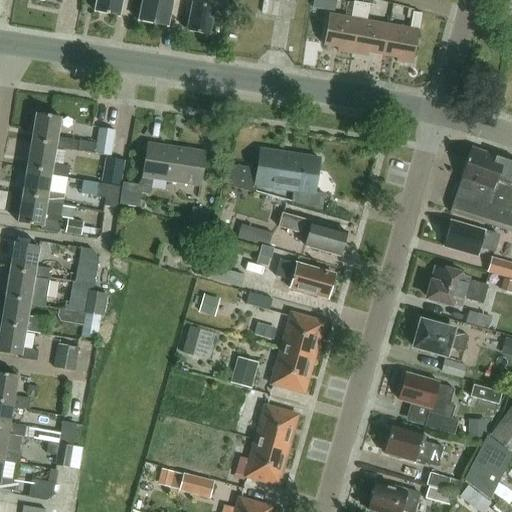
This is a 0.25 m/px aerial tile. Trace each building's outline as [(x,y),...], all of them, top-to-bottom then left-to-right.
[(96,0),(94,11),(119,16),(122,0),(96,0)] [(167,26),(172,0),(141,0),(137,20),(167,26)] [(214,6),(215,0),(193,0),(193,2),(192,2),(186,30),(209,35),(215,6),(214,6)] [(324,10),(326,0),(315,0),(314,8),(324,10)] [(329,14),(324,43),(339,46),(338,51),(351,54),(361,3),(353,2),(350,18),(329,14)] [(361,3),(351,54),(369,57),(370,53),(382,56),(387,25),(365,21),(369,5),(361,3)] [(387,25),(382,56),(398,59),(397,63),(412,66),(422,15),(412,13),(409,29),(387,25)] [(72,151),(74,140),(57,137),(60,117),(36,113),(32,139),(56,143),(56,148),(72,151)] [(111,155),(112,149),(115,130),(100,128),(96,152),(111,155)] [(53,163),(56,148),(56,143),(32,139),(27,166),(52,170),(51,173),(68,176),(70,165),(53,163)] [(80,141),(78,152),(96,154),(96,152),(97,144),(80,141)] [(202,185),(207,151),(149,142),(144,176),(153,177),(202,185)] [(511,230),(511,162),(471,148),(450,210),(511,230)] [(259,167),(227,162),(222,184),(256,192),(257,183),(294,189),(292,202),(320,210),(323,193),(315,192),(320,158),(262,149),(259,167)] [(122,185),(126,161),(107,157),(103,181),(122,185)] [(27,166),(23,194),(47,197),(47,202),(63,204),(68,176),(51,173),(52,170),(27,166)] [(153,177),(144,176),(138,184),(123,183),(119,204),(139,207),(141,193),(150,194),(153,177)] [(107,195),(105,203),(118,205),(122,185),(99,181),(97,193),(107,195)] [(47,197),(23,194),(18,222),(43,226),(42,228),(59,231),(62,217),(73,219),(74,208),(63,206),(63,204),(47,202),(47,197)] [(284,214),(281,226),(310,234),(307,245),(312,247),(313,250),(318,252),(322,249),(341,255),(341,252),(344,251),(345,244),(344,242),(347,232),(284,214)] [(84,222),(69,219),(67,232),(82,235),(82,233),(92,235),(94,228),(83,226),(84,222)] [(494,251),(499,235),(451,221),(443,246),(477,256),(480,247),(494,251)] [(237,238),(262,245),(268,246),(272,234),(241,225),(237,238)] [(35,276),(49,278),(51,278),(53,268),(37,265),(40,246),(16,242),(11,269),(35,273),(35,276)] [(275,248),(268,246),(262,245),(257,263),(268,266),(270,259),(272,259),(275,248)] [(511,263),(491,257),(487,270),(511,277),(511,263)] [(333,288),(336,278),(333,277),(334,273),(282,259),(276,277),(292,281),(290,288),(294,289),(293,291),(303,294),(303,292),(327,298),(330,287),(333,288)] [(201,277),(241,288),(245,276),(205,264),(201,277)] [(483,303),(488,285),(468,279),(469,276),(437,266),(428,297),(460,306),(463,297),(483,303)] [(45,307),(49,278),(35,276),(35,273),(11,269),(7,296),(31,300),(30,304),(45,307)] [(511,294),(511,290),(511,281),(507,280),(503,292),(511,294)] [(86,290),(82,312),(101,315),(104,316),(108,294),(86,290)] [(269,310),(272,299),(249,293),(246,303),(269,310)] [(7,296),(2,323),(26,328),(26,329),(26,331),(47,335),(50,320),(28,316),(30,304),(31,300),(7,296)] [(211,314),(215,299),(204,296),(200,311),(211,314)] [(97,339),(101,315),(82,312),(59,308),(58,315),(61,321),(83,325),(81,336),(97,339)] [(488,328),(491,317),(469,310),(465,322),(488,328)] [(292,313),(282,348),(314,357),(318,341),(315,340),(320,321),(292,313)] [(465,352),(469,336),(453,331),(454,329),(421,320),(414,346),(447,355),(449,347),(465,352)] [(26,331),(26,329),(26,328),(2,323),(0,333),(0,350),(22,354),(21,357),(38,360),(40,349),(23,346),(26,331)] [(201,329),(190,326),(183,353),(193,356),(201,329)] [(58,345),(55,367),(75,370),(78,348),(58,345)] [(282,348),(272,384),(301,392),(306,372),(309,373),(314,357),(282,348)] [(259,362),(237,356),(230,383),(251,388),(259,362)] [(441,372),(462,378),(466,365),(445,359),(441,372)] [(0,373),(0,399),(14,403),(13,407),(29,410),(31,399),(15,396),(18,377),(0,373)] [(439,382),(406,373),(399,399),(452,414),(454,406),(449,404),(453,389),(438,385),(439,382)] [(501,393),(473,385),(470,396),(498,404),(501,393)] [(37,396),(38,387),(29,386),(28,395),(37,396)] [(9,435),(24,437),(26,427),(26,426),(11,423),(13,407),(14,403),(0,399),(0,427),(10,430),(9,432),(9,435)] [(266,406),(256,441),(288,450),(292,434),(289,433),(295,414),(266,406)] [(454,435),(458,421),(451,419),(429,412),(425,427),(454,435)] [(468,419),(468,438),(485,438),(485,419),(468,419)] [(60,433),(26,427),(24,437),(48,442),(73,446),(77,424),(62,421),(60,433)] [(438,466),(444,447),(425,441),(427,436),(392,426),(385,452),(400,456),(401,458),(424,464),(425,463),(438,466)] [(9,435),(9,432),(10,430),(0,427),(0,455),(5,457),(4,459),(21,462),(22,452),(6,449),(9,435)] [(485,438),(464,480),(489,499),(511,455),(486,436),(485,438)] [(256,441),(246,476),(275,484),(280,465),(283,466),(288,450),(256,441)] [(73,446),(48,442),(46,454),(56,455),(55,465),(70,468),(74,446),(73,446)] [(2,476),(4,459),(5,457),(0,455),(0,486),(16,489),(18,479),(2,476)] [(210,495),(213,480),(162,467),(158,483),(210,495)] [(462,482),(430,472),(426,484),(457,493),(462,482)] [(32,479),(28,497),(46,500),(53,495),(55,483),(32,479)] [(409,511),(413,511),(419,493),(395,486),(394,489),(375,483),(367,509),(379,511),(401,511),(402,510),(409,511)] [(448,505),(451,494),(428,487),(425,498),(448,505)] [(266,511),(269,506),(240,498),(237,509),(232,508),(230,511),(266,511)]
